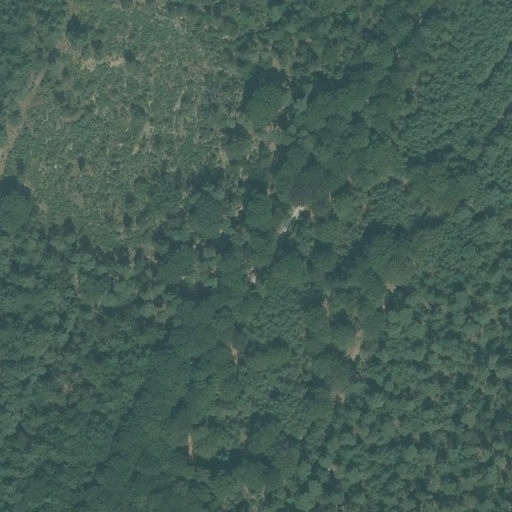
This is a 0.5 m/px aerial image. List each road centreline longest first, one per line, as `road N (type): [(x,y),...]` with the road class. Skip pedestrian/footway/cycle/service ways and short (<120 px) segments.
road 1 (track): [(427,0),(93,511)]
road 2 (track): [(245,511),(511,93)]
